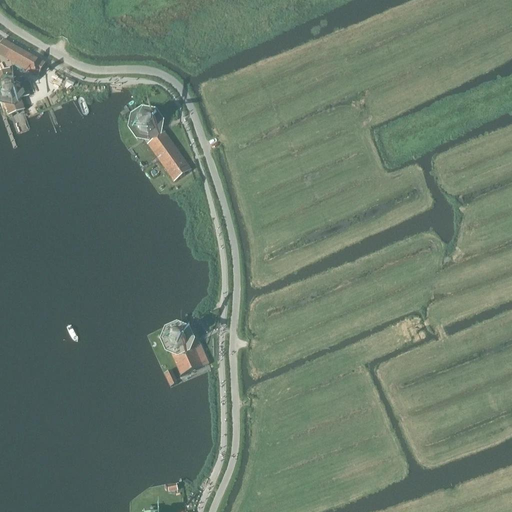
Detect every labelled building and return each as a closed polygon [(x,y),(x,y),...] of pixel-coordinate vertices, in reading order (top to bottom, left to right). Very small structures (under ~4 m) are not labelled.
[(0,45),(0,53),(39,76),(45,65),(3,41),(0,45)] [(29,97),(22,78),(14,82),(9,70),(0,73),(0,91),(9,117),(24,112),(20,100),(29,97)] [(148,112),(132,124),(135,128),(132,129),(137,136),(139,135),(174,184),(191,172),(162,131),(156,123),(158,122),(153,115),(151,116),(148,112)] [(191,327),(164,339),(180,378),(208,366),(191,327)] [(165,374),(171,387),(177,384),(171,371),(165,374)] [(167,487),(169,493),(178,492),(176,485),(167,487)]
